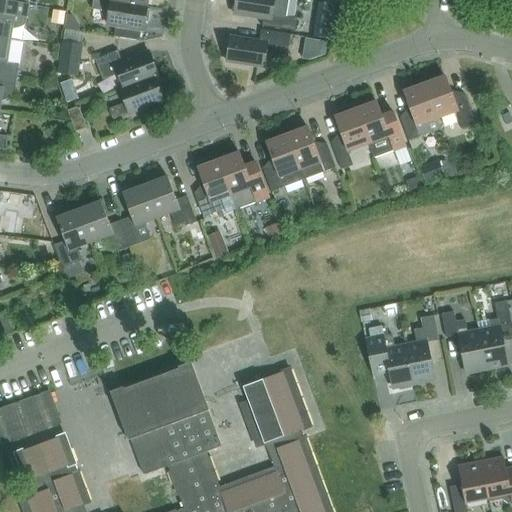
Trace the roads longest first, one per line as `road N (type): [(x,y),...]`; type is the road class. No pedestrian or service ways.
road 1 (residential): [(214,118),(440,39)]
road 2 (residential): [(0,171),(72,170),(214,118)]
road 3 (residential): [(420,511),(404,432),(511,410)]
road 4 (residential): [(214,118),(190,55),(196,0)]
